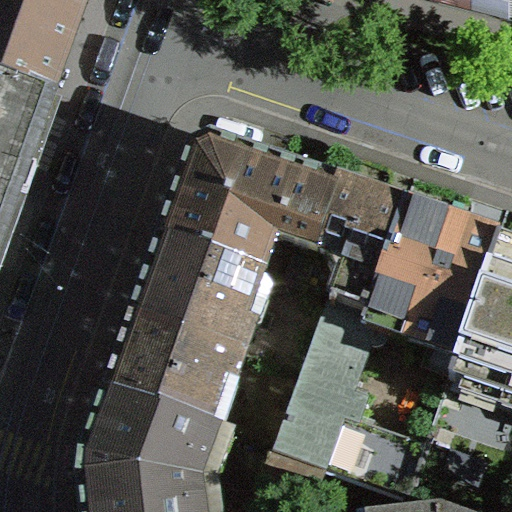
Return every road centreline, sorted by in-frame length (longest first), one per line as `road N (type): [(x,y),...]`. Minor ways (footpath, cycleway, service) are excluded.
road 1 (residential): [(174,24),(0,494)]
road 2 (residential): [(174,24),(511,146)]
